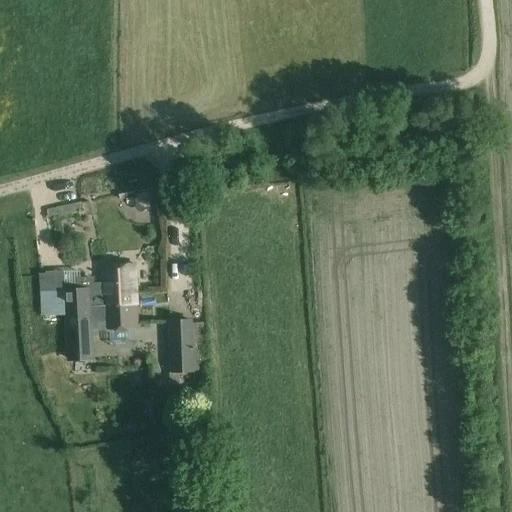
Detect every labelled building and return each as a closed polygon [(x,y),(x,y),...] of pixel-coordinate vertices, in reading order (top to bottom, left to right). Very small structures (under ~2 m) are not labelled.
[(97,194),(96,174),(81,175),(83,195),(97,194)] [(134,192),(137,204),(135,207),(142,212),(144,209),(156,207),(152,189),(134,192)] [(103,287),(88,288),(42,290),(43,315),(67,314),(89,313),(89,308),(104,307),(113,306),(113,307),(117,306),(117,294),(121,294),(121,297),(136,296),(135,265),(102,267),(103,287)] [(89,313),(67,314),(69,361),(92,360),(90,330),(138,327),(136,296),(121,297),(121,294),(117,294),(117,306),(113,307),(113,306),(104,307),(89,308),(89,313)] [(195,372),(192,319),(169,320),(171,373),(195,372)]
